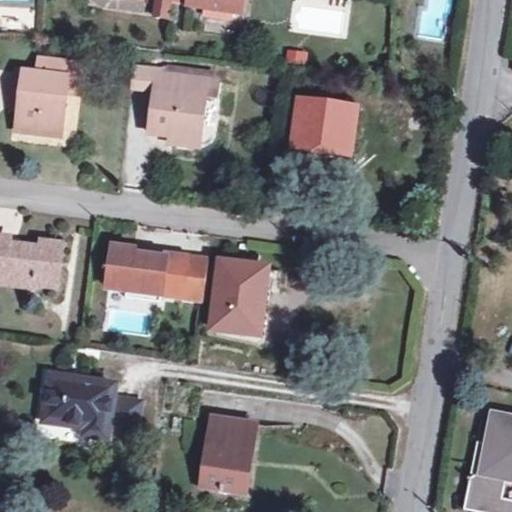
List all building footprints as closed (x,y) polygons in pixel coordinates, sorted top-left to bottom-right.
[(177,0),(162,0),(160,19),(174,22),(177,0)] [(190,0),(189,9),(236,16),(237,8),(245,9),(246,0),(190,0)] [(244,17),(245,9),(237,8),(236,16),(244,17)] [(286,50),(285,64),(306,66),(307,52),(286,50)] [(40,61),(38,76),(67,80),(66,94),(82,96),(85,67),(40,61)] [(135,89),(156,92),(164,93),(166,77),(166,73),(137,70),(135,89)] [(166,73),(166,77),(218,84),(219,77),(167,70),(166,73)] [(67,80),(38,76),(24,74),(17,132),(60,138),(66,94),(67,80)] [(164,93),(156,92),(150,135),(169,137),(170,130),(200,135),(205,99),(215,100),(218,84),(166,77),(164,93)] [(348,163),(356,112),(299,103),(293,154),(348,163)] [(198,150),(200,135),(170,130),(169,137),(168,145),(198,150)] [(35,281),(34,286),(56,289),(61,248),(40,245),(39,251),(8,247),(9,241),(0,239),(0,280),(4,281),(5,277),(35,281)] [(113,251),(108,290),(132,293),(132,298),(166,303),(166,298),(188,300),(205,303),(210,263),(193,261),(154,256),(154,260),(142,259),(141,263),(132,262),(133,253),(113,251)] [(259,337),(267,271),(221,266),(213,331),(259,337)] [(34,291),(34,286),(35,281),(5,277),(4,281),(3,287),(34,291)] [(113,400),(115,387),(50,377),(43,424),(85,429),(85,437),(107,440),(110,425),(113,400)] [(139,403),(113,400),(110,425),(136,428),(139,403)] [(240,459),(250,461),(256,426),(212,419),(201,488),(235,493),(240,459)] [(511,511),(511,500),(507,499),(511,475),(511,474),(511,427),(484,422),(466,511),(483,511),(485,504),(498,506),(497,511),(511,511)] [(245,495),(250,461),(240,459),(235,493),(245,495)]
